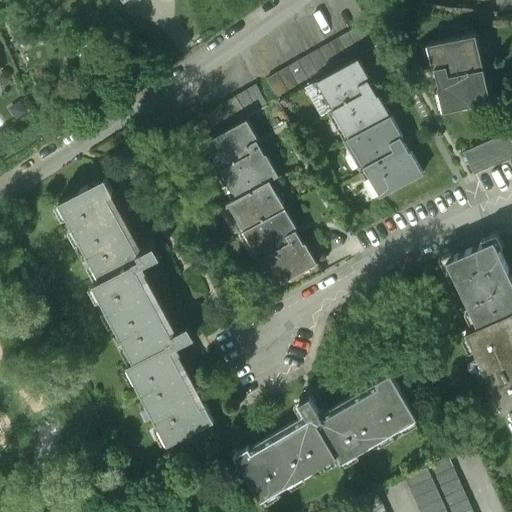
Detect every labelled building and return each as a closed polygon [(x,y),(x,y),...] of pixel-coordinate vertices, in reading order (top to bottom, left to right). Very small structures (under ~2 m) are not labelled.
[(379,46),(366,25),(356,30),(369,52),(379,46)] [(369,52),(356,30),(347,36),(359,57),(369,52)] [(475,34),(427,44),(432,69),(434,68),(439,86),(437,86),(443,111),(491,100),(475,34)] [(359,57),(347,36),(337,41),(349,63),(358,58),(359,57)] [(349,63),(337,41),(327,47),(339,68),(349,63)] [(339,68),(327,47),(317,52),(330,74),(339,68)] [(330,74),(317,52),(307,58),(319,79),(330,74)] [(319,79),(307,58),(297,64),(309,85),(317,81),(319,79)] [(319,79),(317,81),(349,138),(391,115),(379,94),(377,95),(368,80),(370,79),(358,58),(349,63),(339,68),(330,74),(319,79)] [(309,85),(297,64),(287,70),(299,91),(309,85)] [(299,91),(287,70),(276,76),(288,97),(299,91)] [(288,97),(276,76),(266,82),(278,103),(288,97)] [(255,88),(234,100),(246,121),(267,109),(255,88)] [(234,100),(193,123),(204,144),(205,144),(246,121),(234,100)] [(402,136),(391,115),(349,138),(381,195),(423,172),(411,151),(409,152),(401,137),(402,136)] [(246,121),(205,144),(236,200),(265,183),(265,184),(279,177),(266,155),(264,156),(257,142),(258,141),(246,121)] [(204,144),(193,123),(182,129),(194,150),(204,144)] [(194,150),(182,129),(172,135),(184,156),(194,150)] [(511,141),(508,131),(464,151),(474,173),(511,155),(511,141)] [(184,156),(172,135),(162,141),(173,162),(184,156)] [(162,141),(151,147),(163,168),(173,162),(162,141)] [(111,194),(104,180),(58,205),(99,283),(133,265),(140,260),(106,197),(111,194)] [(236,200),(227,205),(243,232),(285,209),(276,193),(272,196),(265,184),(265,183),(236,200)] [(285,209),(243,232),(275,288),(317,264),(305,244),(303,244),(296,232),(297,231),(285,209)] [(511,278),(494,239),(446,260),(477,327),(511,310),(511,278)] [(317,264),(275,288),(281,298),(323,275),(317,264)] [(174,342),(133,265),(99,283),(92,287),(132,364),(166,347),(174,342)] [(394,310),(385,290),(374,295),(384,315),(394,310)] [(511,310),(477,327),(466,332),(502,412),(510,408),(511,412),(511,310)] [(200,410),(166,347),(132,364),(126,368),(166,446),(213,422),(205,408),(200,410)] [(313,417),(251,454),(248,449),(234,457),(261,501),(336,457),(340,464),(416,419),(390,374),(376,383),(379,388),(317,424),(313,417)] [(406,474),(421,511),(474,511),(451,456),(406,474)] [(384,511),(375,491),(353,501),(358,511),(384,511)]
